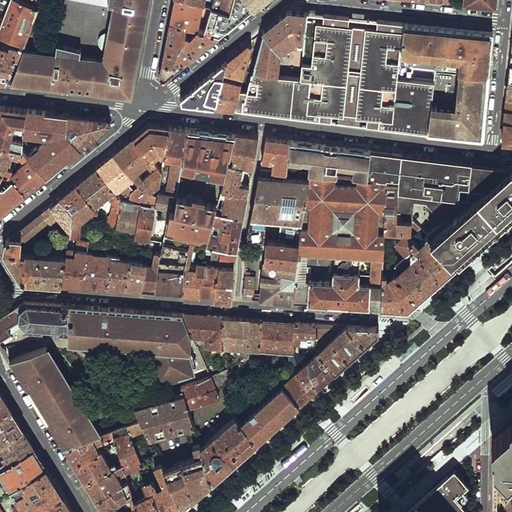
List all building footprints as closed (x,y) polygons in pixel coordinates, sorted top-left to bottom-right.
[(0,79),(11,81),(23,49),(35,7),(19,0),(11,0),(0,28),(0,79)] [(23,49),(11,81),(40,84),(88,89),(124,93),(127,88),(131,89),(147,0),(108,0),(107,5),(112,7),(102,59),(80,57),(80,50),(56,44),(55,54),(23,49)] [(170,21),(197,29),(204,3),(192,0),(174,0),(173,9),(170,21)] [(213,5),(231,10),(233,0),(192,0),(204,3),(213,5)] [(219,35),(261,0),(233,0),(231,10),(213,5),(206,32),(219,35)] [(305,42),(308,20),(309,12),(289,10),(275,22),(262,32),(252,71),(276,74),(279,55),(296,41),(305,42)] [(397,74),(403,22),(367,18),(367,26),(348,24),(349,17),(323,14),(322,21),(308,20),(305,42),(300,77),(276,74),(252,71),(245,70),(244,73),(242,80),(234,108),(339,120),(339,114),(362,117),(361,123),(393,127),(393,126),(427,131),(426,133),(428,133),(434,78),(397,74)] [(191,58),(219,35),(197,29),(170,21),(165,50),(160,77),(164,80),(191,58)] [(464,36),(464,28),(447,27),(403,22),(397,74),(434,78),(435,70),(489,75),(491,54),(493,31),(471,37),(464,36)] [(493,31),(464,28),(464,36),(471,37),(493,31)] [(227,60),(225,68),(244,73),(245,70),(252,44),(249,43),(238,52),(227,60)] [(198,103),(215,105),(223,75),(225,68),(227,60),(215,70),(193,88),(182,97),(182,101),(198,103)] [(485,123),(489,75),(435,70),(434,78),(428,133),(472,138),(473,132),(479,126),(484,127),(485,123)] [(224,107),(234,108),(242,80),(223,75),(215,105),(224,107)] [(0,143),(21,149),(26,109),(0,105),(0,143)] [(82,147),(66,132),(68,113),(47,111),(26,109),(21,149),(47,176),(55,169),(72,155),(82,147)] [(88,115),(68,113),(66,132),(82,147),(96,136),(110,124),(108,118),(88,115)] [(511,121),(504,121),(502,141),(511,142),(511,121)] [(138,134),(133,138),(153,158),(157,155),(160,157),(155,161),(163,169),(171,126),(149,124),(138,134)] [(158,194),(157,204),(171,207),(175,208),(177,195),(183,162),(189,128),(180,127),(171,126),(163,169),(158,194)] [(483,137),(484,127),(479,126),(473,132),(472,138),(481,139),(483,137)] [(213,131),(189,128),(183,162),(210,167),(204,199),(177,195),(175,208),(171,207),(165,236),(190,242),(206,245),(209,234),(210,230),(211,225),(213,221),(216,211),(220,193),(221,190),(229,163),(237,134),(213,131)] [(237,134),(229,163),(244,166),(246,166),(253,167),(259,137),(248,135),(237,134)] [(276,170),(287,171),(288,168),(291,140),(279,138),(267,137),(263,153),(260,169),(273,170),(274,166),(267,165),(268,160),(271,160),(272,156),(277,156),(276,170)] [(155,161),(153,158),(133,138),(123,146),(114,153),(145,188),(158,194),(163,169),(155,161)] [(315,143),(291,140),(288,168),(309,171),(308,173),(310,173),(311,173),(315,143)] [(9,173),(13,166),(8,164),(11,153),(18,155),(21,149),(0,143),(0,170),(4,171),(9,173)] [(315,143),(311,173),(339,176),(342,146),(329,145),(315,143)] [(342,146),(339,176),(368,178),(370,149),(342,146)] [(21,149),(18,155),(22,158),(19,161),(21,164),(11,174),(12,176),(26,192),(36,184),(47,176),(21,149)] [(370,149),(368,178),(387,180),(399,181),(399,176),(391,175),(394,152),(370,149)] [(511,165),(500,165),(490,163),(480,162),(471,161),(440,158),(394,152),(391,175),(399,176),(399,181),(397,220),(414,219),(416,202),(425,204),(442,221),(430,234),(433,238),(454,261),(457,264),(461,261),(473,251),(482,243),(489,236),(511,218),(511,216),(511,165)] [(97,167),(123,198),(142,202),(157,204),(158,194),(145,188),(114,153),(105,160),(97,167)] [(221,190),(247,195),(249,185),(242,183),(240,183),(244,166),(229,163),(221,190)] [(95,208),(94,212),(99,213),(100,208),(96,207),(111,196),(117,203),(113,206),(112,217),(113,217),(112,227),(118,228),(123,198),(97,167),(86,176),(76,184),(95,208)] [(266,219),(283,220),(302,221),(310,173),(308,173),(287,171),(276,170),(273,170),(260,169),(247,239),(264,241),(265,239),(266,219)] [(310,173),(302,221),(300,231),(299,242),(296,262),(293,300),(307,301),(361,305),(383,306),(384,279),(385,231),(387,180),(368,178),(339,176),(311,173),(310,173)] [(26,192),(12,176),(4,185),(2,184),(0,186),(0,213),(7,208),(26,192)] [(384,279),(383,306),(408,307),(426,291),(442,278),(412,245),(412,243),(416,239),(412,234),(412,232),(418,231),(422,227),(414,219),(397,220),(399,181),(387,180),(385,231),(403,233),(404,237),(398,243),(409,255),(397,266),(402,272),(398,276),(397,275),(390,280),(384,279)] [(71,229),(70,237),(74,237),(79,238),(82,238),(84,222),(80,220),(95,208),(76,184),(68,191),(60,197),(74,213),(71,229)] [(220,193),(225,194),(222,212),(243,217),(245,206),(247,195),(221,190),(220,193)] [(22,280),(63,283),(67,256),(20,252),(21,240),(25,240),(49,221),(51,224),(60,217),(71,229),(74,213),(60,197),(48,207),(21,228),(6,241),(6,246),(6,248),(5,251),(22,280)] [(123,198),(118,228),(137,231),(141,210),(142,202),(123,198)] [(136,237),(151,240),(155,212),(141,210),(137,231),(136,237)] [(209,234),(206,245),(220,247),(236,250),(240,234),(243,217),(222,212),(216,211),(213,221),(221,223),(219,236),(209,234)] [(282,229),(300,231),(302,221),(283,220),(282,229)] [(280,240),(299,242),(300,231),(282,229),(280,240)] [(433,238),(430,234),(428,236),(430,238),(420,247),(419,245),(420,243),(416,239),(412,243),(412,245),(442,278),(449,271),(457,264),(454,261),(433,238)] [(162,251),(157,289),(181,292),(184,267),(190,242),(165,236),(162,251)] [(63,283),(82,285),(88,251),(90,239),(82,238),(79,238),(78,248),(84,249),(82,255),(74,254),(74,250),(72,250),(68,250),(67,256),(63,283)] [(107,287),(127,289),(132,260),(117,257),(120,240),(116,239),(114,251),(107,287)] [(266,259),(296,262),(299,242),(280,240),(265,239),(264,241),(268,241),(266,259)] [(220,247),(206,245),(205,251),(212,252),(211,263),(207,263),(208,257),(204,257),(204,262),(197,261),(197,269),(196,270),(203,271),(201,293),(208,294),(214,294),(215,281),(217,279),(219,264),(220,247)] [(82,285),(107,287),(114,251),(110,251),(109,254),(88,251),(82,285)] [(142,290),(156,291),(157,289),(162,251),(155,251),(153,264),(146,263),(142,290)] [(261,298),(293,300),(296,262),(266,259),(261,298)] [(127,289),(142,290),(146,263),(132,260),(127,289)] [(232,301),(233,267),(219,264),(217,279),(215,281),(214,294),(214,298),(223,299),(232,301)] [(181,293),(182,295),(192,295),(201,296),(201,293),(203,271),(196,270),(197,269),(184,267),(181,292),(181,293)] [(245,274),(243,298),(253,298),(256,277),(245,274)] [(24,300),(12,308),(19,320),(25,328),(24,333),(42,333),(42,331),(68,332),(70,304),(50,302),(24,300)] [(68,332),(68,336),(70,336),(75,336),(75,339),(85,340),(85,342),(100,344),(100,341),(108,342),(108,344),(110,344),(105,333),(106,307),(70,304),(68,332)] [(131,338),(141,339),(140,309),(106,307),(105,333),(110,344),(120,345),(120,340),(130,341),(131,338)] [(0,340),(11,334),(7,328),(19,320),(12,308),(6,312),(0,315),(0,340)] [(163,385),(147,310),(140,309),(141,339),(141,342),(145,342),(148,355),(146,355),(146,358),(148,357),(152,376),(153,379),(156,379),(157,386),(163,385)] [(150,310),(147,310),(163,385),(181,380),(160,311),(150,310)] [(160,311),(181,380),(195,375),(189,354),(186,354),(185,350),(187,349),(188,348),(189,347),(190,345),(191,342),(190,339),(194,337),(184,313),(160,311)] [(214,354),(226,354),(225,347),(223,316),(203,314),(184,313),(194,337),(207,337),(207,342),(209,345),(214,346),(214,351),(214,354)] [(223,316),(225,347),(260,349),(261,319),(242,317),(223,316)] [(261,319),(260,349),(290,352),(290,368),(297,362),(294,355),(293,352),(295,321),(278,320),(261,319)] [(293,352),(294,355),(298,354),(299,335),(309,335),(310,345),(317,345),(316,323),(305,322),(295,321),(293,352)] [(319,349),(347,325),(316,323),(317,345),(319,349)] [(318,350),(338,371),(358,353),(380,334),(379,327),(347,325),(319,349),(318,350)] [(49,348),(41,349),(42,350),(51,363),(56,360),(49,348)] [(41,349),(10,358),(44,413),(65,447),(96,434),(91,425),(92,424),(89,418),(91,416),(87,409),(84,411),(80,404),(83,403),(81,400),(78,401),(75,396),(78,394),(77,392),(73,392),(70,387),(71,384),(70,382),(68,384),(64,378),(67,377),(65,374),(63,375),(59,369),(61,367),(56,360),(51,363),(42,350),(41,349)] [(308,361),(310,368),(310,372),(318,388),(338,371),(318,350),(308,361)] [(310,395),(318,388),(310,372),(310,368),(308,361),(284,384),(301,403),(310,395)] [(183,387),(190,408),(220,398),(217,389),(230,382),(228,368),(203,381),(183,387)] [(242,420),(259,441),(280,422),(301,403),(284,384),(242,420)] [(190,408),(183,387),(180,389),(182,394),(136,405),(141,417),(147,428),(151,438),(195,425),(190,408)] [(0,413),(12,407),(6,398),(0,389),(0,388),(0,413)] [(0,413),(0,440),(23,426),(18,417),(12,407),(0,413)] [(242,420),(237,414),(202,445),(205,454),(213,481),(235,462),(259,441),(242,420)] [(511,511),(511,415),(494,432),(492,453),(505,469),(511,466),(511,511)] [(129,430),(131,434),(147,428),(141,417),(126,423),(129,430)] [(0,440),(0,451),(7,463),(35,446),(30,436),(23,426),(0,440)] [(70,455),(75,463),(98,451),(96,443),(114,436),(111,429),(105,431),(96,434),(65,447),(70,455)] [(123,464),(125,472),(143,465),(131,434),(129,430),(114,436),(123,464)] [(202,445),(201,443),(194,445),(199,456),(165,468),(183,508),(197,495),(213,481),(205,454),(202,445)] [(0,467),(8,480),(0,484),(0,494),(10,488),(47,465),(42,456),(35,446),(7,463),(0,467)] [(81,473),(87,483),(117,467),(115,463),(109,466),(100,450),(98,451),(75,463),(81,473)] [(178,511),(183,508),(165,468),(158,452),(152,455),(157,464),(156,465),(159,473),(161,474),(162,476),(162,478),(165,485),(158,488),(155,482),(152,480),(151,477),(148,479),(162,511),(178,511)] [(92,491),(97,498),(123,484),(117,473),(121,471),(122,473),(125,472),(123,464),(117,467),(87,483),(92,491)] [(0,511),(36,511),(64,493),(56,479),(47,465),(10,488),(24,510),(21,511),(2,511),(0,508),(0,511)] [(459,511),(465,507),(453,493),(466,480),(454,467),(403,511),(459,511)] [(162,511),(148,479),(145,471),(142,473),(149,492),(135,499),(137,505),(138,509),(138,511),(162,511)] [(97,498),(104,511),(113,511),(119,509),(116,504),(126,499),(134,511),(134,507),(137,505),(135,499),(128,481),(123,484),(97,498)] [(76,511),(71,504),(64,493),(36,511),(76,511)]
